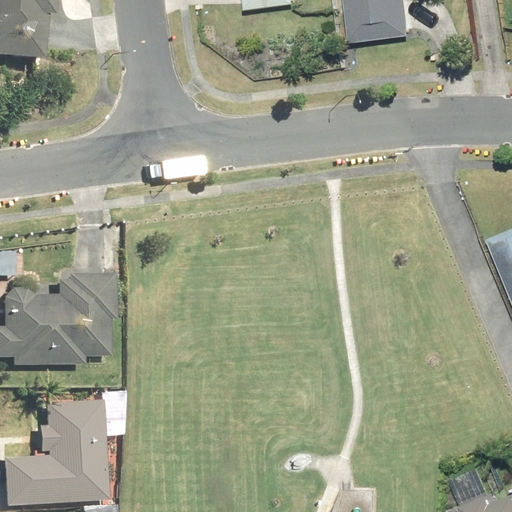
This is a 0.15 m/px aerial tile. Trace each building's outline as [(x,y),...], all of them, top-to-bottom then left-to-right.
[(0,0),(0,60),(47,65),(53,0),(0,0)] [(243,0),(244,16),(306,11),(304,0),(243,0)] [(346,0),(351,51),(409,46),(404,0),(346,0)] [(511,234),(491,243),(511,291),(511,234)] [(0,329),(0,370),(111,370),(110,279),(56,279),(56,301),(0,301),(1,330),(0,329)] [(0,458),(0,511),(101,511),(101,402),(31,402),(32,459),(0,458)] [(511,511),(511,488),(457,510),(458,511),(511,511)]
